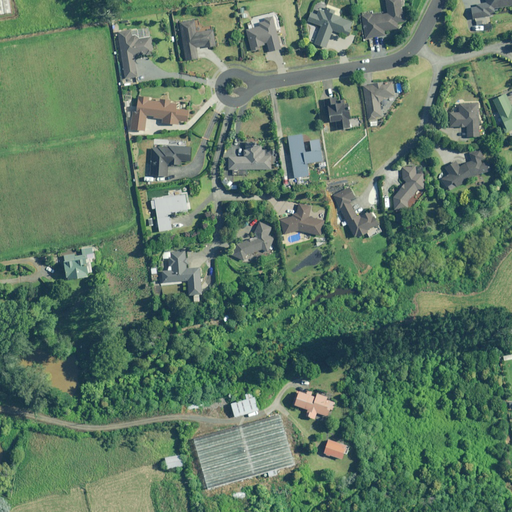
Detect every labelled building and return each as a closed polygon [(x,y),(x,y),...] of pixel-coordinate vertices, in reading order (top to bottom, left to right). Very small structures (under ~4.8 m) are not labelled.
[(381,12),(371,14),(370,10),(362,12),(362,15),(361,15),(365,38),(386,35),(385,30),(398,28),(397,23),(407,21),(405,11),(404,11),(402,0),(386,0),(388,13),(381,14),(381,12)] [(511,0),(486,0),(486,2),(477,4),(477,6),(471,7),(475,26),(486,23),(485,17),(491,16),(490,12),(495,11),(494,9),(511,5),(511,0)] [(338,11),(327,7),(326,11),(319,9),(317,13),(311,11),(308,21),(321,26),(315,44),(327,48),(333,30),(350,35),(355,21),(336,14),(338,11)] [(282,49),(273,16),(266,18),(267,21),(259,23),(260,26),(246,30),(252,51),(264,48),(265,53),(282,49)] [(199,27),(198,19),(180,22),(187,61),(199,59),(197,49),(210,46),(211,47),(216,46),(212,25),(199,27)] [(136,57),(154,54),(150,27),(119,31),(125,78),(138,76),(136,57)] [(367,121),(369,121),(370,126),(377,126),(376,119),(376,117),(382,117),(381,103),(384,97),(395,96),(393,82),(384,83),(383,81),(373,83),(373,85),(364,86),(363,86),(367,121)] [(511,105),(507,94),(493,100),(507,131),(511,129),(511,105)] [(176,104),(176,101),(171,101),(171,99),(166,99),(166,101),(148,99),(149,97),(145,96),(144,100),(139,99),(139,103),(137,103),(137,108),(138,108),(137,112),(134,111),(132,128),(146,130),(147,116),(154,116),(154,118),(164,119),(164,122),(179,124),(180,121),(188,122),(190,109),(183,108),(184,105),(176,104)] [(353,118),(351,108),(350,101),(346,102),(346,99),(341,100),(342,103),(337,103),(336,97),(332,98),(333,105),(330,105),(332,122),(341,121),(342,129),(351,127),(350,118),(353,118)] [(480,137),(480,103),(459,103),(459,112),(450,112),(450,127),(467,126),(468,137),(480,137)] [(321,162),(322,166),(328,165),(327,161),(324,161),(321,139),(311,141),(312,150),(307,151),(304,133),(288,136),(295,178),(311,176),(309,164),(311,163),(312,168),(319,167),(318,162),(321,162)] [(186,141),(153,139),(150,175),(167,176),(168,165),(182,166),(182,161),(191,161),(192,147),(186,146),(186,141)] [(263,149),(263,144),(247,144),(246,150),(245,150),(245,157),(229,157),(229,169),(234,169),(233,174),(247,174),(247,169),(271,170),(272,155),(265,155),(265,149),(263,149)] [(472,160),(459,165),(456,160),(445,167),(449,174),(441,179),(449,191),(471,178),(492,171),(488,160),(485,161),(480,148),(469,152),(472,160)] [(407,182),(393,198),(393,209),(410,209),(410,200),(419,189),(426,189),(426,172),(416,172),(416,166),(401,166),(402,182),(407,182)] [(351,186),(333,194),(344,220),(346,219),(354,236),(357,235),(358,238),(374,231),(373,229),(381,226),(373,209),(357,216),(351,203),(354,202),(353,200),(356,198),(351,186)] [(187,192),(181,193),(180,189),(168,191),(169,195),(151,198),(153,210),(156,209),(160,232),(173,230),(171,214),(190,211),(187,192)] [(292,213),(293,216),(281,219),(284,235),(301,231),(323,236),(326,219),(310,216),(311,205),(299,203),(298,212),(292,213)] [(406,213),(396,212),(395,222),(405,224),(406,213)] [(260,221),(259,223),(257,222),(254,228),(256,229),(253,239),(234,244),(230,255),(244,261),(247,255),(257,252),(258,255),(268,251),(270,252),(275,237),(269,235),(273,226),(260,221)] [(93,247),(82,249),(82,255),(75,256),(75,254),(64,255),(67,280),(89,277),(89,274),(91,274),(88,255),(94,254),(93,247)] [(186,250),(169,251),(163,252),(163,258),(168,258),(169,270),(162,271),(162,276),(159,276),(159,284),(189,283),(190,295),(194,295),(194,301),(200,301),(200,295),(202,295),(201,267),(187,268),(187,264),(188,264),(188,257),(186,257),(186,250)] [(328,398),(317,394),(318,393),(308,390),(307,394),(301,392),(296,406),(308,410),(306,416),(315,419),(317,414),(330,418),(335,403),(328,401),(328,398)] [(256,397),(232,403),(235,417),(260,410),(256,397)] [(209,489),(268,472),(270,477),(278,474),(277,469),(295,464),(281,414),(195,439),(209,489)] [(350,445),(329,439),(325,453),(343,459),(345,453),(347,454),(350,445)] [(180,454),(166,457),(168,469),(182,466),(180,454)]
